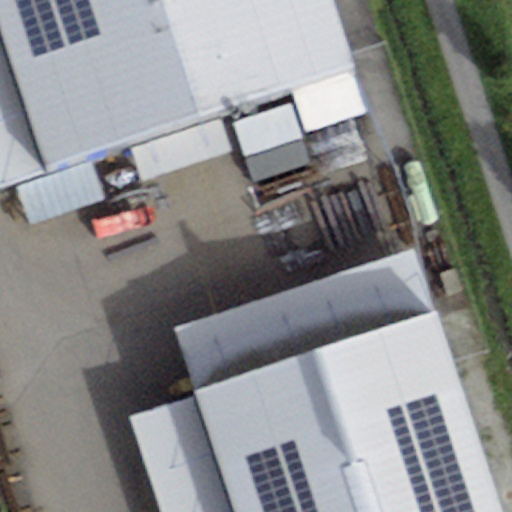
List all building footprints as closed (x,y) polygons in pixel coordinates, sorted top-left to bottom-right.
[(0,0),(0,26),(48,171),(355,72),(332,0),(0,0)] [(0,187),(48,171),(0,26),(0,187)] [(147,181),(203,162),(194,135),(138,154),(147,181)] [(193,398),(435,316),(413,251),(171,332),(193,398)] [(501,511),(435,316),(193,398),(231,511),(501,511)] [(231,511),(193,398),(127,420),(157,511),(231,511)]
